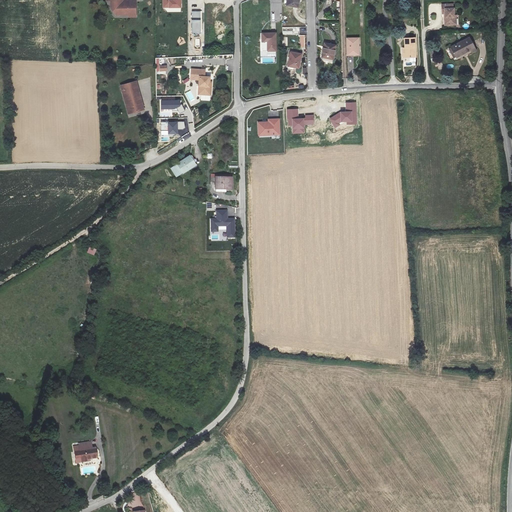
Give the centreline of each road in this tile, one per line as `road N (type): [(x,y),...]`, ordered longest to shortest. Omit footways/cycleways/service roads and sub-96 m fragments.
road 1 (unclassified): [(240,108),(247,339),(241,386),(219,417),(83,511)]
road 2 (unclassified): [(0,167),(146,166),(240,108)]
road 3 (unclassified): [(312,94),(500,85)]
road 4 (track): [(140,167),(83,232),(0,283)]
